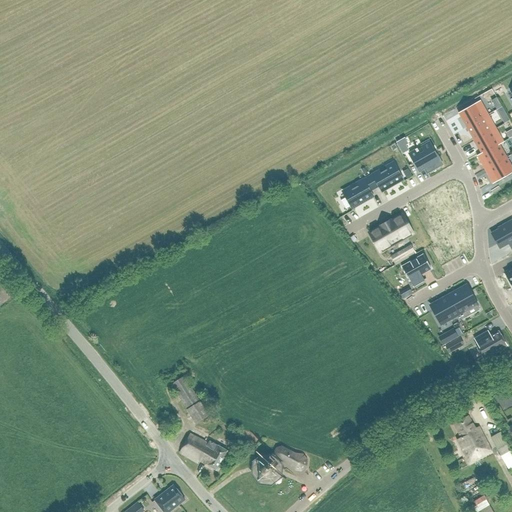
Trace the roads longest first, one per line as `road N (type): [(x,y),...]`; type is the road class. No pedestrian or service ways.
road 1 (unclassified): [(173,458),(0,249)]
road 2 (unclassified): [(292,511),(381,441),(511,369)]
